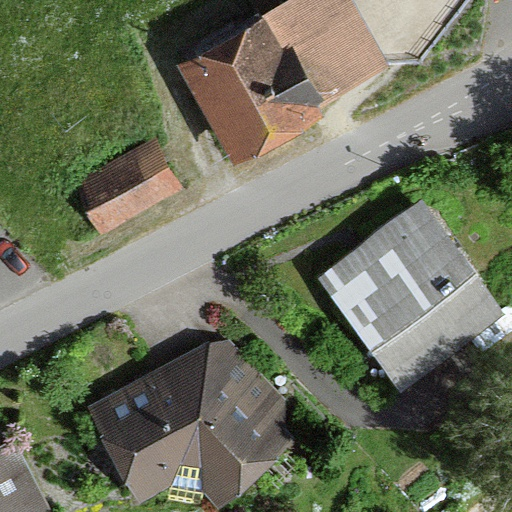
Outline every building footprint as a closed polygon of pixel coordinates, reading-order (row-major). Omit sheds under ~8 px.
[(353,0),(269,0),(259,6),(265,17),(319,118),(395,77),(353,0)] [(178,62),(233,166),(319,118),(265,17),(178,62)] [(106,235),(192,196),(163,131),(76,171),(106,235)] [(511,304),(433,197),(322,278),(405,390),(511,311),(511,304)] [(100,406),(149,499),(170,488),(206,493),(217,508),(308,422),(219,343),(100,406)] [(55,511),(18,442),(0,451),(0,511),(55,511)]
